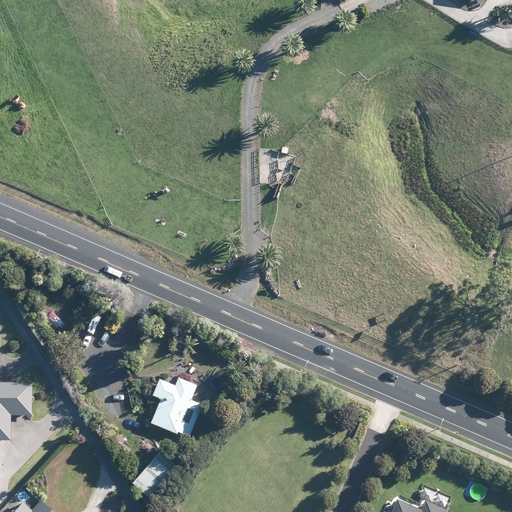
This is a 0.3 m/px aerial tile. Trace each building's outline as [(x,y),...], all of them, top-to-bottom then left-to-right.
[(174,351),(185,353),(188,337),(176,334),(172,351),(174,351)] [(191,401),(197,387),(178,379),(175,386),(163,381),(159,380),(152,397),(161,401),(151,425),(177,436),(178,433),(182,435),(189,438),(200,411),(203,406),(191,401)] [(0,441),(8,442),(8,417),(28,417),(29,384),(0,384),(0,441)] [(161,452),(133,485),(149,499),(177,467),(161,452)] [(49,511),(39,502),(37,503),(30,511),(23,505),(20,503),(11,511),(49,511)] [(445,511),(446,511),(426,503),(421,511),(420,511),(397,502),(392,511),(445,511)]
